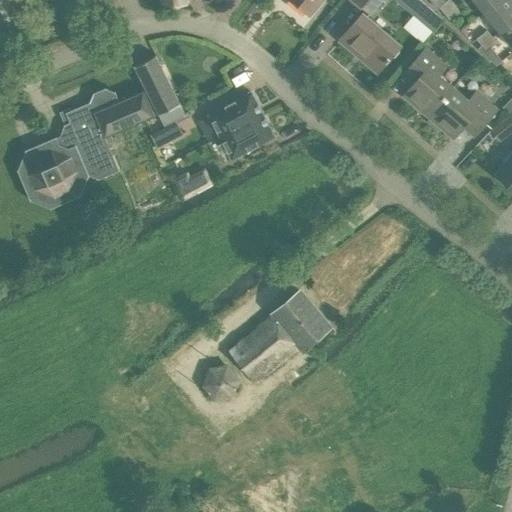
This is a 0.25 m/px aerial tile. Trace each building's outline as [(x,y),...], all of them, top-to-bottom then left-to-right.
[(321,0),(291,0),(309,15),(321,0)] [(353,0),(369,13),(380,0),(353,0)] [(443,13),(455,4),(451,0),(448,0),(439,8),(443,13)] [(473,0),(483,12),(498,0),(473,0)] [(511,0),(498,0),(483,12),(499,31),(511,20),(511,0)] [(455,4),(443,13),(447,18),(449,19),(460,10),(455,4)] [(376,72),(399,45),(362,13),(339,40),(376,72)] [(511,20),(499,31),(506,40),(502,43),(510,53),(511,51),(511,20)] [(481,45),(492,37),(487,30),(476,39),(481,45)] [(492,37),(481,45),(486,51),(497,43),(492,37)] [(428,116),(453,87),(438,74),(446,65),(424,47),(401,74),(412,84),(402,95),(428,116)] [(164,126),(185,116),(180,104),(178,103),(174,92),(173,91),(168,80),(167,79),(162,68),(161,67),(156,55),(154,56),(134,66),(135,67),(140,78),(141,79),(145,90),(146,91),(147,91),(157,113),(158,115),(164,126)] [(105,138),(154,116),(144,91),(119,101),(115,91),(105,87),(92,93),(89,102),(65,113),(66,113),(70,122),(63,125),(59,135),(25,150),(17,170),(30,201),(50,209),(81,196),(88,176),(98,180),(119,171),(105,138)] [(453,87),(428,116),(453,139),(463,128),(474,137),(497,109),(475,91),(468,100),(453,87)] [(219,136),(262,114),(250,92),(249,92),(249,93),(208,114),(219,136)] [(511,113),(508,117),(507,117),(491,130),(499,141),(511,130),(511,113)] [(273,137),(274,136),(262,114),(219,136),(231,159),(272,137),(273,137)] [(150,135),(157,148),(183,134),(176,121),(150,135)] [(511,152),(506,160),(508,162),(499,173),(511,185),(511,152)] [(175,179),(184,196),(195,190),(186,173),(175,179)] [(300,291),(282,305),(272,313),(273,314),(228,350),(254,383),(299,346),(302,349),(329,326),(300,291)] [(166,387),(132,415),(145,431),(150,426),(170,451),(164,455),(177,471),(211,444),(166,387)] [(119,406),(108,415),(126,437),(137,428),(119,406)]
